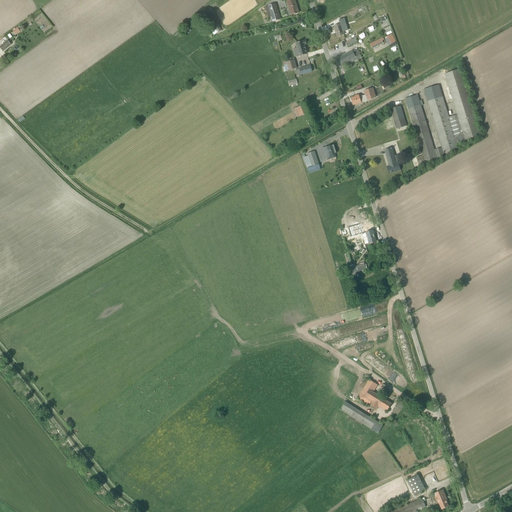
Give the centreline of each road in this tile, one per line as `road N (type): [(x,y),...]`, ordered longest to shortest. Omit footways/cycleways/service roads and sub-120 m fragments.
road 1 (unclassified): [(468,511),(310,0)]
road 2 (track): [(0,108),(66,178),(149,233)]
